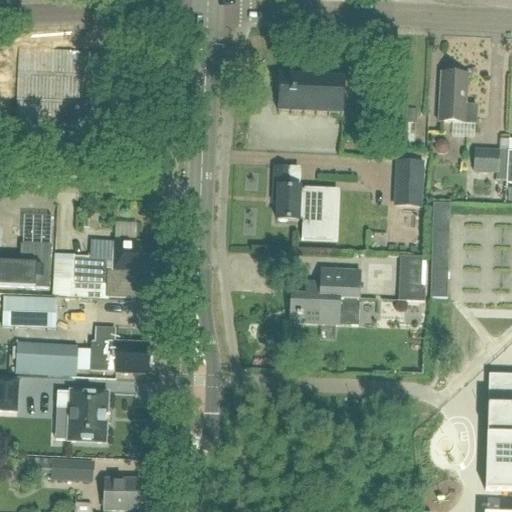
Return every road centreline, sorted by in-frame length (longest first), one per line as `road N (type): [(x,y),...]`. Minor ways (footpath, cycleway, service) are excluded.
road 1 (unclassified): [(0,18),(206,11)]
road 2 (unclassified): [(397,17),(206,11)]
road 3 (secondary): [(200,194),(206,11)]
road 4 (secondary): [(188,490),(208,434),(212,382),(198,314)]
road 5 (secondary): [(198,314),(184,381),(188,490)]
road 6 (residential): [(200,194),(60,185)]
road 7 (secondary): [(198,314),(200,194)]
